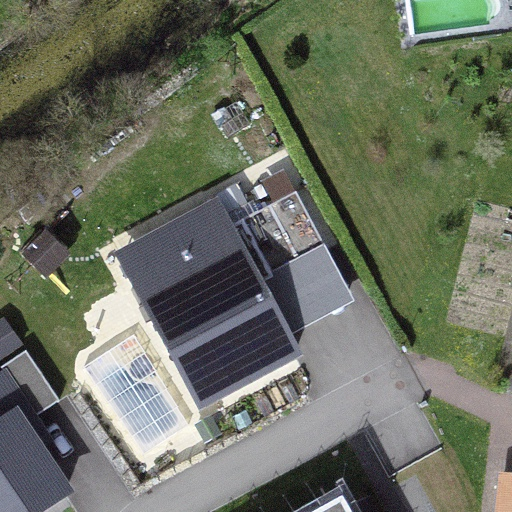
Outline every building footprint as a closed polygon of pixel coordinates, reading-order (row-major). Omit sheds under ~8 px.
[(325,250),(295,192),(133,279),(200,404),(294,354),(257,286),(325,250)] [(33,418),(58,401),(25,352),(0,368),(33,418)] [(0,511),(36,511),(64,493),(13,417),(6,422),(0,413),(0,511)] [(511,511),(511,479),(503,478),(499,511),(511,511)] [(318,511),(348,511),(341,500),(318,511)]
